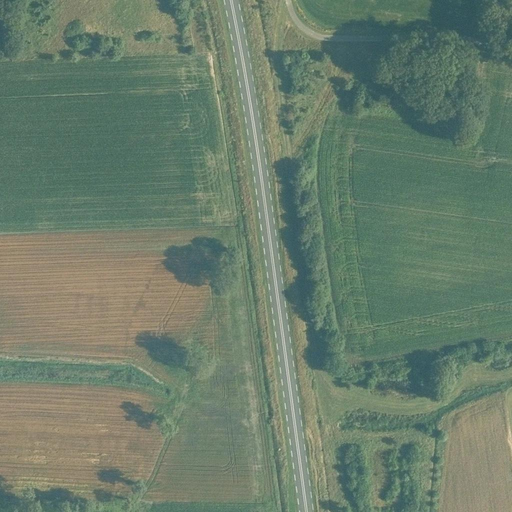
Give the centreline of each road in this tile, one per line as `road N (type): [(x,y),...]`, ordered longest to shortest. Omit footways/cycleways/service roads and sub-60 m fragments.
road 1 (primary): [(305,511),(230,0)]
road 2 (unclassified): [(511,46),(344,38)]
